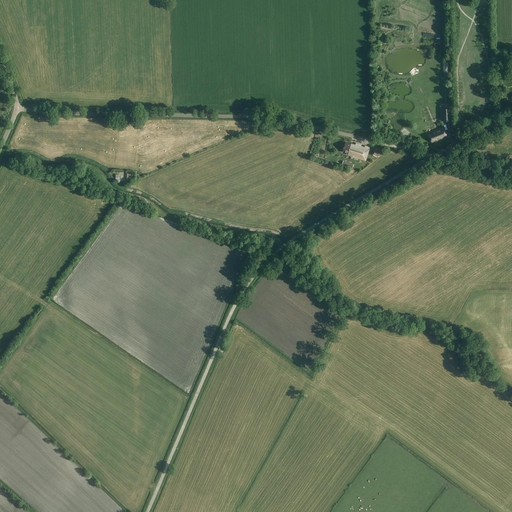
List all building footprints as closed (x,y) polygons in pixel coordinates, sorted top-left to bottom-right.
[(414,78),(421,73),(418,70),(412,74),(414,78)] [(451,121),(451,108),(440,108),(440,121),(451,121)] [(438,140),(447,137),(443,127),(432,132),(433,133),(429,135),(432,142),(438,139),(438,140)] [(365,160),(369,147),(365,146),(365,147),(361,146),(361,145),(356,143),(355,145),(351,143),(351,144),(346,142),(343,151),(347,153),(346,154),(365,160)] [(371,154),(376,157),(381,150),(376,147),(371,154)]
